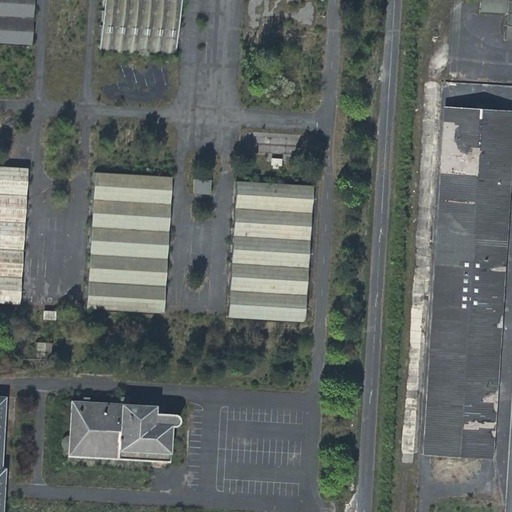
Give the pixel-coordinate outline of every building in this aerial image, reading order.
[(0,0),(0,39),(31,41),(33,0),(0,0)] [(180,0),(103,0),(100,51),(177,56),(180,0)] [(480,0),(480,12),(506,13),(506,0),(480,0)] [(436,111),(419,451),(492,454),(509,115),(436,111)] [(29,169),(0,167),(0,303),(20,305),(29,169)] [(172,177),(95,172),(86,308),(163,313),(172,177)] [(194,180),(193,193),(211,194),(212,181),(194,180)] [(314,187),(237,182),(228,318),(305,323),(314,187)] [(44,311),(43,319),(55,320),(56,312),(44,311)] [(52,344),(37,343),(36,351),(52,353),(52,344)] [(66,455),(169,460),(170,425),(176,425),(177,423),(178,421),(178,415),(176,412),(173,410),(154,408),(154,402),(68,398),(66,455)]
